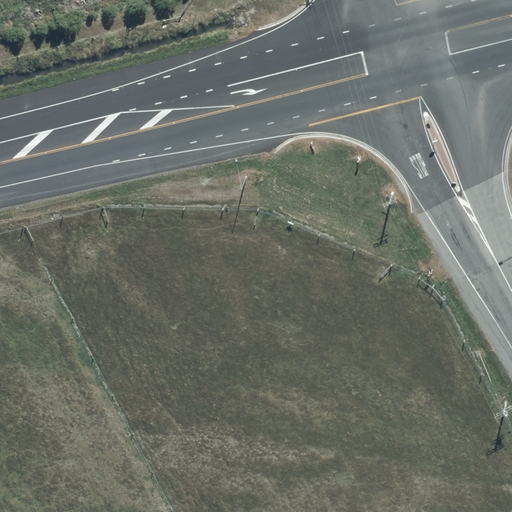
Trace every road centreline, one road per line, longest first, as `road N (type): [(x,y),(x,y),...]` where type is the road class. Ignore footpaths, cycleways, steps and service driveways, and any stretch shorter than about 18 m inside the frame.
road 1 (trunk): [(406,51),(0,153)]
road 2 (secondary): [(511,293),(436,143),(406,51)]
